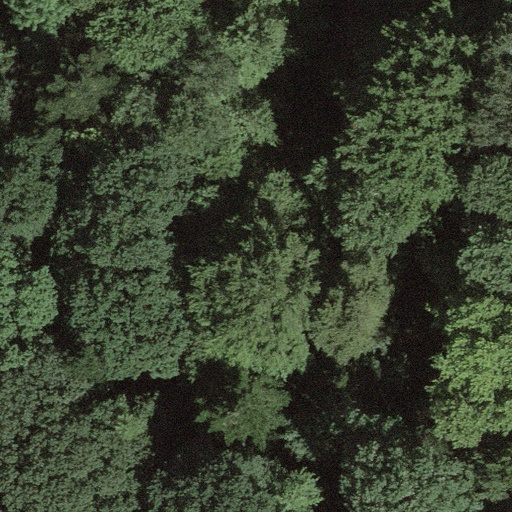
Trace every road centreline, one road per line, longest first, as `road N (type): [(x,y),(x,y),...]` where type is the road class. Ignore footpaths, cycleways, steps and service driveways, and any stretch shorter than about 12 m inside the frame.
road 1 (track): [(356,0),(176,371),(148,511)]
road 2 (track): [(508,0),(470,294),(475,373),(511,489)]
